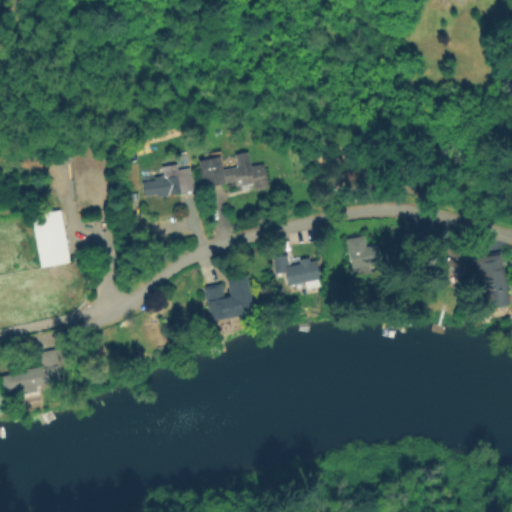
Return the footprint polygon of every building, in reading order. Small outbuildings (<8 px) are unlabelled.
[(265,163),(269,186),(265,187),(266,189),(259,190),(258,187),(254,188),(253,182),(237,185),(235,178),(227,179),(225,169),(237,167),(234,151),(249,148),(252,166),(265,163)] [(179,156),(186,155),(187,162),(181,163),(179,156)] [(198,160),(220,156),(225,183),(203,187),(198,160)] [(190,167),(192,184),(194,183),(195,190),(158,197),(157,193),(144,195),(143,182),(154,180),(154,177),(162,176),(162,174),(166,173),(167,177),(179,175),(178,169),(190,167)] [(29,215),(58,209),(67,261),(39,266),(29,215)] [(390,228),(407,225),(412,258),(395,261),(390,228)] [(345,239),(364,234),(367,246),(379,243),(383,262),(352,269),(345,239)] [(467,278),(439,271),(443,256),(454,259),(458,243),(471,247),(467,260),(472,261),(467,278)] [(510,304),(491,308),(492,313),(481,315),(478,298),(486,296),(482,275),(479,275),(477,259),(500,255),(502,269),(504,268),(506,283),(507,283),(508,290),(507,290),(510,304)] [(275,273),(273,257),(287,256),(288,272),(275,273)] [(288,286),(286,276),(295,274),(293,266),(301,265),(300,260),(310,258),(311,263),(317,262),(322,287),(308,290),(306,282),(288,286)] [(210,319),(204,288),(221,285),(224,298),(231,296),(229,280),(246,277),(252,312),(210,320),(210,318),(210,319)] [(3,389),(1,376),(41,368),(38,353),(55,350),(59,371),(58,371),(60,382),(36,387),(38,395),(11,400),(9,387),(3,389)]
